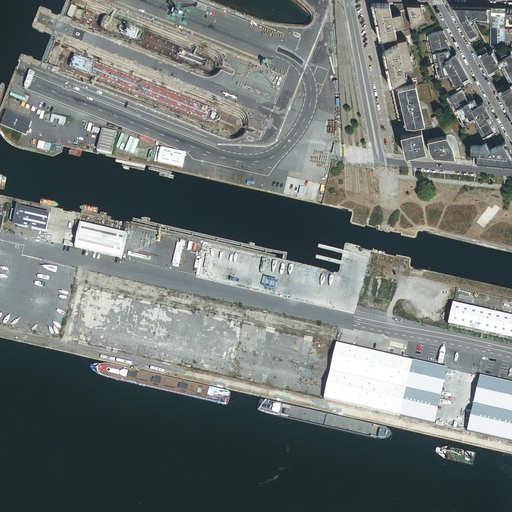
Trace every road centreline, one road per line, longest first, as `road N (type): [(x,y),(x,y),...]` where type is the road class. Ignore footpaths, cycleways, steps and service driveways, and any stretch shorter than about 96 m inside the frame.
road 1 (residential): [(511,173),(379,160),(347,0)]
road 2 (residential): [(438,0),(511,132)]
